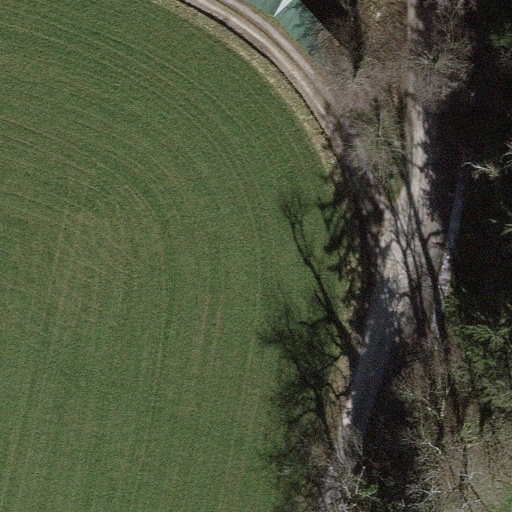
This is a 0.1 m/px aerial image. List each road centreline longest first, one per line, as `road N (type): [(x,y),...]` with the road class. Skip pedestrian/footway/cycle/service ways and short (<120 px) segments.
road 1 (track): [(211,0),(286,52),(330,111),(401,252)]
road 2 (track): [(401,252),(335,511)]
road 3 (track): [(426,0),(419,175),(401,252)]
